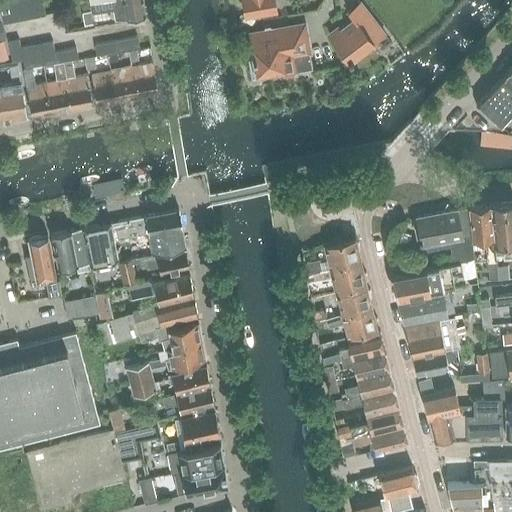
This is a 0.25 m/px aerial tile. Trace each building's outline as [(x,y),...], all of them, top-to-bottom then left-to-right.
[(0,0),(0,5),(3,23),(14,21),(9,0),(0,0)] [(9,0),(14,21),(25,19),(21,0),(9,0)] [(32,0),(21,0),(25,19),(35,16),(32,0)] [(46,14),(43,0),(32,0),(35,16),(46,14)] [(145,15),(142,0),(114,0),(91,4),(92,13),(114,10),(115,20),(145,15)] [(277,8),(275,0),(243,0),(245,14),(277,8)] [(385,33),(360,1),(348,10),(354,18),(331,36),(350,60),(363,50),(365,52),(373,45),(372,43),(385,33)] [(252,78),(257,77),(271,74),(271,71),(285,69),(285,72),(313,67),(305,23),(249,33),(253,57),(248,58),(252,78)] [(138,35),(116,39),(119,50),(140,46),(138,35)] [(19,38),(9,40),(13,61),(23,59),(21,45),(19,38)] [(0,58),(8,57),(3,39),(0,39),(0,58)] [(55,51),(53,39),(42,41),(47,63),(54,62),(57,62),(55,51)] [(119,50),(116,39),(95,44),(97,54),(119,50)] [(36,65),(47,63),(42,41),(32,43),(36,65)] [(25,67),(33,66),(36,65),(32,43),(21,45),(23,59),(25,67)] [(57,62),(64,60),(72,59),(79,57),(77,46),(55,51),(57,62)] [(140,64),(137,48),(129,50),(131,57),(132,64),(138,94),(158,90),(153,61),(140,64)] [(64,60),(73,107),(93,103),(88,73),(75,75),(72,59),(64,60)] [(57,79),(47,81),(53,110),(73,107),(64,60),(57,62),(54,62),(57,79)] [(13,83),(1,85),(7,119),(28,115),(18,64),(10,65),(13,83)] [(116,98),(138,94),(132,64),(110,68),(116,98)] [(502,127),(511,115),(511,65),(477,105),(502,127)] [(33,66),(25,67),(23,68),(32,114),(53,110),(47,81),(37,83),(33,66)] [(97,102),(116,98),(110,68),(91,72),(97,102)] [(511,201),(491,203),(496,254),(503,253),(504,257),(511,256),(511,201)] [(468,206),(472,234),(473,241),(484,239),(485,244),(486,244),(490,279),(498,278),(497,265),(496,254),(491,203),(468,206)] [(473,241),(472,234),(468,206),(456,208),(417,216),(423,245),(449,240),(452,252),(447,253),(449,263),(439,265),(439,266),(450,264),(475,259),(472,242),(473,241)] [(127,218),(111,221),(112,222),(115,238),(127,236),(149,232),(151,247),(142,249),(143,255),(178,248),(185,247),(186,247),(179,207),(145,214),(145,215),(127,218)] [(111,221),(83,226),(90,263),(90,264),(95,263),(96,269),(109,267),(108,260),(118,258),(111,221)] [(69,229),(51,233),(58,269),(90,263),(83,226),(69,229)] [(27,254),(26,254),(33,286),(34,286),(34,285),(47,282),(49,294),(48,294),(48,296),(62,293),(63,293),(60,278),(57,278),(48,233),(33,236),(31,238),(28,239),(31,254),(27,255),(27,254)] [(324,244),(330,268),(361,260),(356,236),(324,244)] [(127,259),(118,261),(122,277),(123,283),(128,282),(137,280),(134,263),(146,260),(148,267),(160,265),(161,274),(188,268),(185,247),(178,248),(143,255),(127,259)] [(475,259),(450,264),(439,266),(435,268),(426,269),(426,268),(391,275),(393,281),(391,284),(392,289),(395,290),(397,298),(431,291),(450,287),(477,282),(475,259)] [(336,291),(367,283),(361,260),(330,268),(315,271),(317,279),(332,275),(336,291)] [(510,278),(508,264),(497,265),(498,278),(498,279),(510,278)] [(137,280),(128,282),(131,296),(155,290),(159,302),(194,293),(190,270),(153,279),(150,280),(149,278),(137,280)] [(337,292),(342,313),(372,306),(367,284),(337,292)] [(450,287),(431,291),(397,298),(404,324),(439,317),(448,315),(445,301),(452,300),(450,287)] [(95,292),(96,295),(99,310),(101,319),(113,315),(107,289),(95,292)] [(511,293),(495,295),(496,304),(511,302),(511,293)] [(96,295),(64,301),(67,317),(99,310),(96,295)] [(195,296),(155,306),(161,325),(198,315),(195,296)] [(490,305),(481,306),(483,326),(492,325),(490,305)] [(347,335),(378,328),(372,306),(342,313),(347,335)] [(313,311),(315,319),(327,316),(325,308),(313,311)] [(443,339),(456,336),(460,336),(459,332),(466,330),(465,324),(457,326),(455,314),(439,317),(404,324),(413,355),(445,350),(443,339)] [(168,327),(168,324),(140,333),(142,340),(158,335),(159,340),(162,339),(165,349),(201,340),(198,320),(168,327)] [(341,357),(385,347),(380,328),(347,336),(349,347),(339,349),(340,352),(328,355),(329,360),(341,357)] [(76,331),(71,332),(19,346),(19,344),(18,338),(0,342),(0,448),(100,422),(76,331)] [(126,366),(130,381),(152,375),(150,367),(167,363),(168,367),(204,358),(201,340),(165,349),(159,350),(160,357),(148,360),(149,361),(126,366)] [(511,375),(511,346),(489,350),(492,375),(508,373),(508,376),(511,375)] [(354,364),(357,374),(390,367),(385,347),(341,357),(344,367),(354,364)] [(449,368),(445,350),(413,355),(418,374),(449,368)] [(206,363),(169,373),(171,382),(175,381),(177,392),(210,384),(206,363)] [(333,366),(325,367),(324,368),(327,381),(336,379),(333,366)] [(390,367),(357,374),(359,382),(345,386),(346,391),(342,393),(343,397),(394,385),(390,367)] [(152,375),(130,381),(133,395),(156,389),(161,388),(159,380),(154,381),(152,375)] [(434,438),(455,437),(466,436),(466,437),(468,437),(467,412),(462,412),(461,410),(455,385),(449,386),(448,382),(438,384),(439,388),(434,389),(430,375),(418,378),(422,392),(434,438)] [(504,378),(483,380),(484,396),(490,396),(501,396),(501,398),(505,398),(504,378)] [(338,390),(336,379),(327,381),(329,392),(338,390)] [(177,392),(163,395),(166,406),(178,403),(180,413),(215,405),(210,384),(177,392)] [(364,402),(366,412),(399,404),(394,385),(343,397),(331,400),(333,408),(345,406),(345,407),(364,402)] [(473,412),(467,412),(468,437),(502,436),(501,398),(501,396),(490,396),(484,396),(473,396),(473,412)] [(351,434),(404,422),(399,404),(366,412),(368,421),(349,426),(351,434)] [(120,405),(109,408),(115,430),(126,427),(120,405)] [(215,409),(181,416),(184,433),(187,447),(220,440),(215,409)] [(345,421),(336,423),(338,432),(339,437),(351,434),(349,426),(348,420),(345,421)] [(409,442),(404,422),(351,434),(339,437),(341,445),(353,442),(354,445),(373,440),(376,449),(408,441),(408,442),(409,442)] [(114,425),(26,448),(41,507),(72,499),(70,490),(126,476),(125,471),(122,460),(121,458),(114,431),(115,431),(114,425)] [(115,431),(114,431),(121,458),(122,460),(143,456),(139,439),(137,425),(133,426),(115,431)] [(169,450),(167,451),(171,473),(224,462),(222,450),(220,440),(187,447),(180,448),(169,450)] [(180,448),(179,440),(167,442),(169,450),(180,448)] [(494,511),(511,511),(511,458),(489,459),(487,459),(486,459),(490,483),(494,511)] [(494,511),(490,483),(486,459),(473,459),(476,480),(447,482),(448,485),(454,511),(494,511)] [(224,462),(171,473),(174,473),(178,493),(228,483),(224,462)] [(380,497),(383,511),(391,511),(391,505),(408,500),(406,490),(417,488),(412,467),(380,474),(384,491),(379,492),(380,497)] [(151,475),(139,478),(145,502),(157,499),(151,475)] [(354,511),(383,511),(380,497),(353,503),(354,511)]
